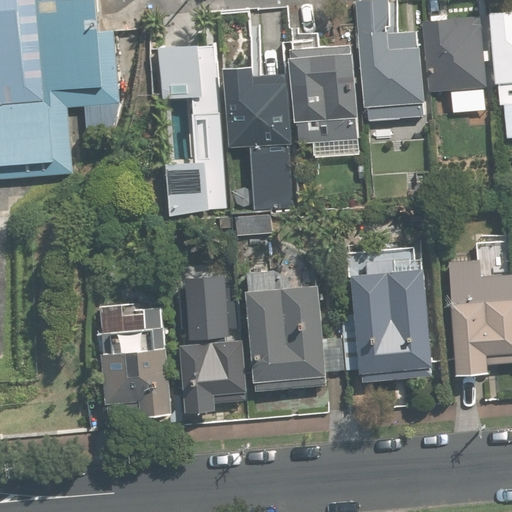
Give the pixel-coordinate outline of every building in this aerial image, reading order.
[(0,0),(0,103),(47,99),(46,88),(38,0),(0,0)] [(97,0),(38,0),(46,88),(105,83),(97,0)] [(391,0),(386,0),(359,2),(368,119),(427,114),(420,29),(394,31),(391,0)] [(511,8),(491,10),(502,136),(511,134),(511,8)] [(425,17),(430,89),(488,85),(483,13),(425,17)] [(362,136),(355,41),(292,45),(299,141),(362,136)] [(230,206),(217,44),(160,48),(164,97),(191,95),(196,159),(169,161),(173,210),(230,206)] [(255,61),(224,64),(230,145),(251,143),(256,208),(298,205),(289,71),(276,72),(256,74),(255,61)] [(0,177),(74,171),(67,97),(47,99),(0,103),(0,177)] [(258,213),(235,212),(234,233),(258,233),(258,213)] [(484,256),(451,258),(459,373),(492,371),(491,362),(511,360),(511,271),(485,273),(484,256)] [(434,374),(426,265),(354,270),(362,379),(434,374)] [(322,283),(249,288),(256,387),(329,382),(322,283)] [(110,417),(175,413),(167,298),(102,303),(110,417)] [(249,405),(241,298),(182,302),(189,409),(249,405)]
